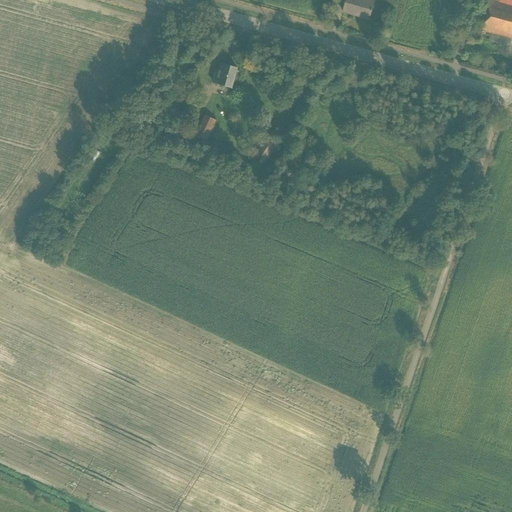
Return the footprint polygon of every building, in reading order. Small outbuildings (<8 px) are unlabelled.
[(365,0),(346,0),(345,2),(343,12),(352,15),(353,12),(369,17),(371,12),(372,10),(374,2),(365,0)] [(511,0),(490,0),(483,28),(480,38),(509,46),(511,35),(511,0)] [(216,70),(214,80),(213,82),(231,88),(237,68),(221,64),(219,71),(216,70)] [(205,116),(196,134),(207,139),(216,121),(205,116)] [(256,152),(267,159),(280,138),(269,131),(256,152)]
